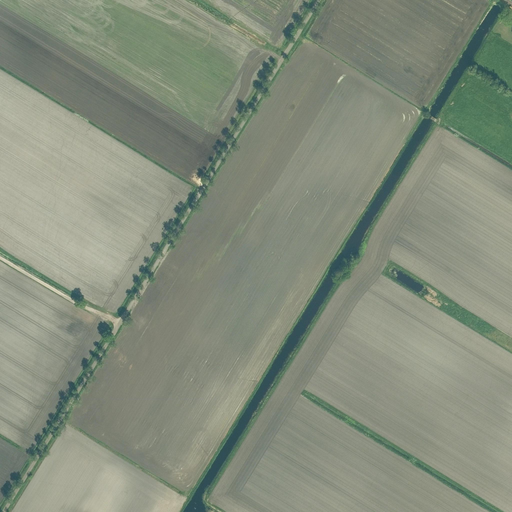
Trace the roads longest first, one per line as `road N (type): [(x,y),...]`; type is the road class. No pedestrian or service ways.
road 1 (unclassified): [(2,511),(318,0)]
road 2 (track): [(0,255),(118,324)]
